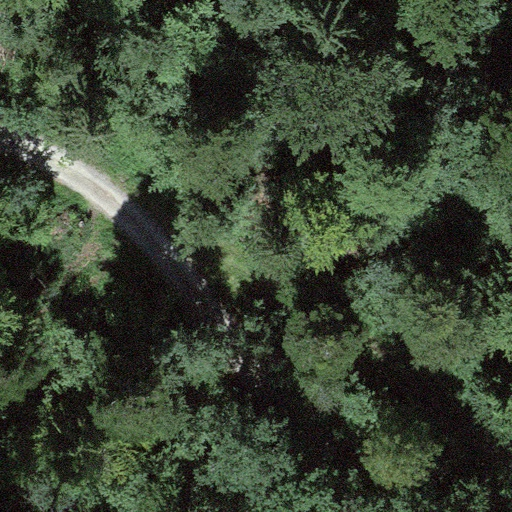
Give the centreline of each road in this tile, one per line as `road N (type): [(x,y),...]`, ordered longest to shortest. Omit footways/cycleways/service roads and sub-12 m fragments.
road 1 (track): [(357,511),(219,322),(167,234),(0,131)]
road 2 (track): [(167,234),(287,290),(511,446)]
